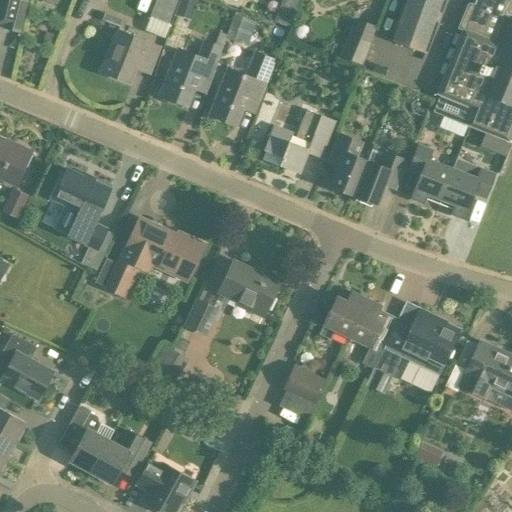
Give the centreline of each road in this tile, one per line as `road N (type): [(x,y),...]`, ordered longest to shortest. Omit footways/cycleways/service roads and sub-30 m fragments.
road 1 (residential): [(337,230),(0,87)]
road 2 (residential): [(207,511),(337,230)]
road 3 (residential): [(511,289),(337,230)]
